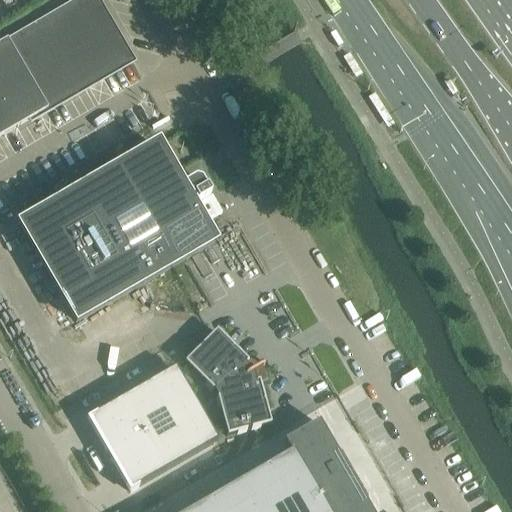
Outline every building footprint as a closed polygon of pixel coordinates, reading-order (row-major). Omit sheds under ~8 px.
[(0,139),(32,121),(130,64),(92,0),(78,0),(0,45),(0,139)] [(157,149),(61,204),(19,228),(76,326),(213,246),(192,210),(211,199),(206,190),(205,191),(200,183),(195,181),(180,189),(157,149)] [(226,440),(259,431),(270,428),(259,385),(259,384),(258,384),(257,384),(256,385),(255,381),(260,380),(257,372),(252,367),(249,371),(246,368),(247,366),(247,365),(215,333),(183,366),(214,398),(226,440)] [(174,371),(87,422),(109,458),(195,408),(174,371)] [(195,408),(109,458),(130,495),(217,445),(195,408)] [(290,459),(222,498),(198,511),(367,511),(353,487),(356,485),(351,476),(348,478),(318,426),(283,446),(290,459)]
